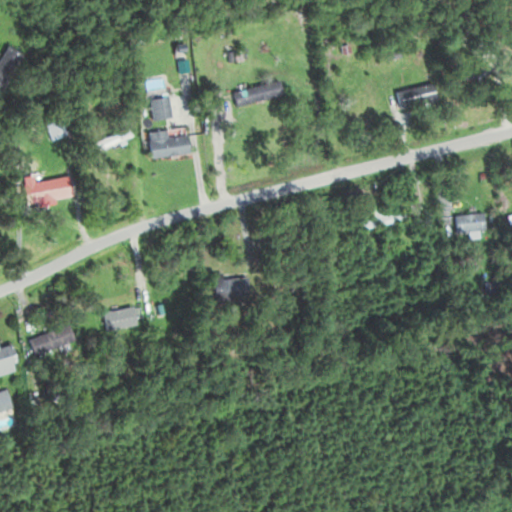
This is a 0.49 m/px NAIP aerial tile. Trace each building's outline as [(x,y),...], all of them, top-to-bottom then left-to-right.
[(0,47),(0,85),(19,55),(2,45),(0,47)] [(190,93),(190,53),(178,53),(178,93),(190,93)] [(231,106),(278,95),(275,80),(228,90),(231,106)] [(390,91),(393,109),(434,101),(430,83),(390,91)] [(147,121),(166,117),(162,96),(144,100),(147,121)] [(54,116),(39,124),(49,141),(63,133),(54,116)] [(127,137),(123,127),(84,144),(89,154),(127,137)] [(142,134),(145,157),(185,153),(182,129),(142,134)] [(21,204),(67,196),(64,175),(29,182),(28,175),(16,177),(21,204)] [(393,224),(392,221),(402,219),(400,210),(378,215),(376,207),(365,209),(367,217),(352,220),(355,231),(393,224)] [(511,222),(511,212),(502,214),(504,224),(511,222)] [(481,230),(481,213),(451,213),(451,230),(481,230)] [(245,295),(243,277),(209,279),(210,297),(245,295)] [(97,312),(101,332),(133,325),(128,305),(97,312)] [(22,338),(28,356),(70,342),(64,324),(22,338)] [(0,373),(13,370),(5,344),(0,345),(0,373)]
